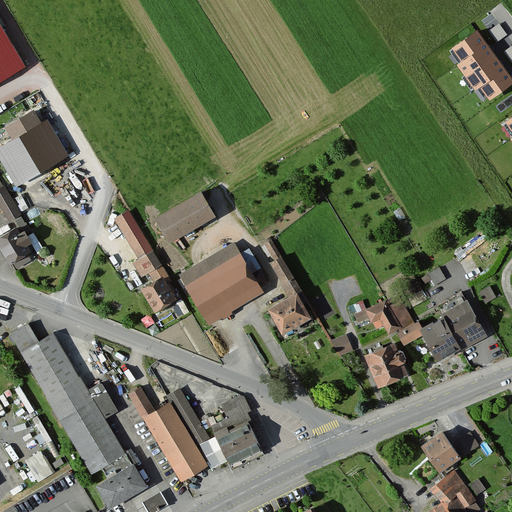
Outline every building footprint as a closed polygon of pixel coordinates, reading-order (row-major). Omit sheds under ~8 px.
[(500,21),(490,28),(497,38),(507,31),(500,21)] [(0,25),(0,77),(23,64),(0,25)] [(511,78),(511,72),(478,26),(448,47),(465,71),(462,74),(472,88),(476,85),(485,98),(511,78)] [(9,138),(0,143),(0,159),(14,184),(62,158),(34,106),(1,124),(9,138)] [(511,113),(502,121),(511,135),(511,113)] [(2,185),(0,185),(0,208),(7,221),(18,215),(2,185)] [(200,188),(155,214),(170,239),(214,213),(200,188)] [(141,285),(155,307),(176,295),(173,291),(175,290),(170,282),(172,281),(128,209),(115,217),(139,257),(134,261),(146,282),(141,285)] [(19,219),(0,230),(0,250),(7,262),(9,260),(16,271),(34,260),(30,253),(37,249),(19,219)] [(236,241),(181,272),(210,323),(222,317),(225,323),(236,316),(231,308),(264,290),(236,241)] [(287,292),(299,286),(282,252),(270,258),(287,292)] [(445,278),(439,267),(423,276),(426,282),(432,278),(435,283),(445,278)] [(495,296),(490,286),(480,291),(485,301),(495,296)] [(295,292),(266,308),(281,334),(310,317),(295,292)] [(400,294),(368,308),(377,328),(383,323),(387,333),(412,321),(400,294)] [(466,300),(442,311),(444,315),(459,348),(484,336),(466,300)] [(444,315),(419,328),(423,335),(435,359),(459,348),(444,315)] [(417,322),(398,333),(404,345),(423,335),(419,328),(417,322)] [(31,325),(12,337),(111,507),(144,488),(55,336),(42,343),(31,325)] [(352,349),(346,335),(334,339),(340,354),(352,349)] [(395,341),(365,355),(380,386),(410,372),(395,341)] [(140,385),(127,392),(180,481),(204,467),(168,398),(153,406),(140,385)] [(166,394),(168,398),(204,467),(209,476),(262,449),(246,419),(206,440),(179,387),(166,394)] [(443,431),(422,445),(440,471),(461,457),(443,431)] [(478,443),(470,431),(455,441),(464,454),(478,443)] [(39,479),(54,470),(41,448),(26,457),(39,479)] [(477,501),(454,469),(429,487),(440,502),(426,511),(468,511),(466,509),(477,501)] [(485,488),(478,478),(471,483),(478,493),(485,488)] [(161,488),(142,498),(149,511),(168,501),(161,488)]
